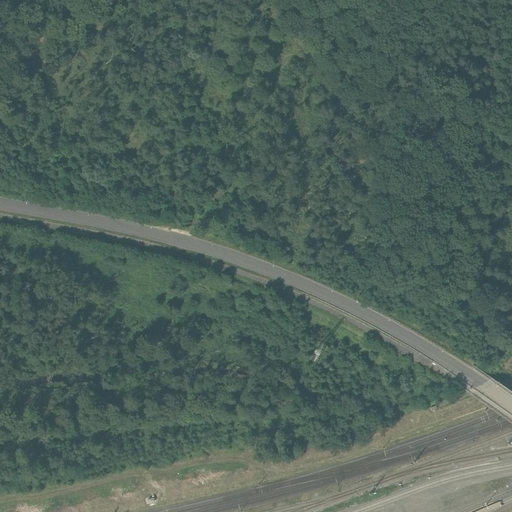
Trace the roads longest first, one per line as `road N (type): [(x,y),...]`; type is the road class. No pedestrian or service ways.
road 1 (unclassified): [(511,405),(401,333),(240,259),(0,202)]
road 2 (track): [(0,500),(247,452),(293,460),(511,383)]
road 3 (track): [(511,129),(429,170),(386,153),(321,77),(288,63)]
road 4 (track): [(147,232),(198,224),(221,205),(288,63)]
